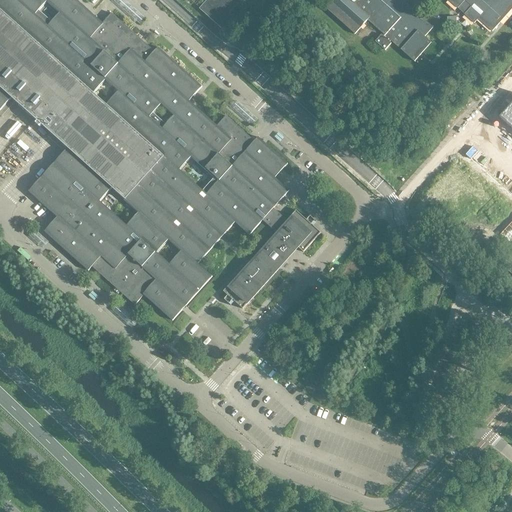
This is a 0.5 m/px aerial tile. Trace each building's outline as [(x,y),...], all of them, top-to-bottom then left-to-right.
[(217,126),(190,101),(202,87),(159,48),(155,52),(112,13),(103,23),(76,0),(0,0),(0,111),(11,98),(68,149),(29,192),(57,218),(45,232),(88,271),(92,267),(135,305),(144,295),(172,321),(212,277),(198,264),(235,222),(249,235),(263,221),(279,235),(270,245),(267,243),(223,292),(227,296),(224,300),(231,306),(231,305),(225,299),(228,296),(243,309),(280,268),(275,264),(293,243),(304,252),(321,233),(307,220),(310,217),(317,222),(310,216),(307,220),(296,211),(287,221),(274,208),(289,191),(275,178),(288,164),(259,137),(255,142),(226,116),(217,126)] [(207,0),(200,9),(221,26),(227,17),(227,7),(236,6),(241,0),(207,0)] [(295,0),(294,2),(302,10),(310,0),(295,0)] [(322,0),(310,0),(302,10),(310,17),(324,1),(322,0)] [(324,1),(310,17),(318,24),(332,8),(324,1)] [(188,14),(193,8),(187,2),(182,8),(188,14)] [(511,8),(508,5),(501,13),(511,23),(511,8)] [(332,8),(318,24),(326,32),(340,16),(332,8)] [(511,23),(501,13),(494,20),(510,35),(511,32),(511,23)] [(448,27),(457,26),(456,17),(447,17),(448,27)] [(344,19),(330,35),(338,42),(352,26),(344,19)] [(494,20),(487,28),(503,43),(510,35),(494,20)] [(352,26),(338,42),(345,49),(360,33),(352,26)] [(487,28),(480,36),(496,50),(503,43),(487,28)] [(360,33),(345,49),(353,56),(367,40),(360,33)] [(480,36),(473,43),(489,58),(496,50),(480,36)] [(367,40),(353,56),(360,62),(375,47),(367,40)] [(473,43),(467,51),(483,65),(489,58),(473,43)] [(375,47),(360,62),(368,69),(382,53),(375,47)] [(467,51),(460,58),(476,73),(483,65),(467,51)] [(382,53),(368,69),(375,76),(390,60),(382,53)] [(460,58),(453,66),(469,81),(476,73),(460,58)] [(390,60),(375,76),(383,83),(397,67),(390,60)] [(397,67),(383,83),(391,90),(405,74),(397,67)] [(409,77),(395,93),(402,100),(416,84),(409,77)] [(416,84),(402,100),(409,106),(424,90),(416,84)] [(424,90),(409,106),(416,113),(431,97),(424,90)] [(431,97),(416,113),(423,119),(438,103),(431,97)] [(438,103),(423,119),(431,126),(445,110),(438,103)] [(511,103),(499,118),(511,128),(511,103)] [(445,110),(431,126),(438,132),(452,117),(445,110)] [(471,160),(478,152),(473,147),(466,155),(471,160)] [(431,177),(419,191),(426,198),(439,184),(431,177)] [(439,184),(426,198),(433,204),(446,190),(439,184)] [(446,190),(433,204),(441,211),(453,197),(446,190)] [(453,197),(441,211),(448,217),(460,203),(453,197)] [(460,203),(448,217),(455,224),(467,210),(460,203)] [(467,210),(455,224),(462,230),(474,216),(467,210)] [(474,216),(462,230),(469,237),(482,223),(474,216)] [(482,223),(469,237),(476,243),(489,229),(482,223)] [(489,229),(476,243),(484,250),(496,236),(489,229)] [(502,241),(489,255),(497,261),(510,247),(502,241)] [(511,249),(510,247),(497,261),(504,268),(511,258),(511,249)] [(495,335),(501,340),(503,342),(509,335),(501,327),(495,335)] [(482,367),(476,377),(484,382),(484,380),(490,372),(482,367)] [(484,382),(482,384),(491,389),(499,378),(490,372),(484,380),(484,382)]
